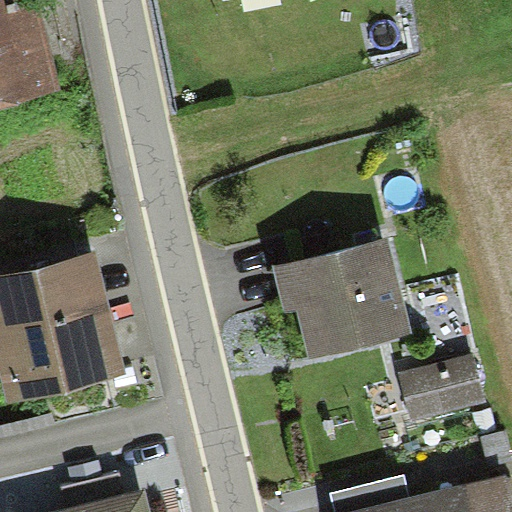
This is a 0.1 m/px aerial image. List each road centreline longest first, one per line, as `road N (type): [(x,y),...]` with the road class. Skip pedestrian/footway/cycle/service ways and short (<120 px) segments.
road 1 (unclassified): [(201,407),(120,0)]
road 2 (residential): [(0,454),(201,407)]
